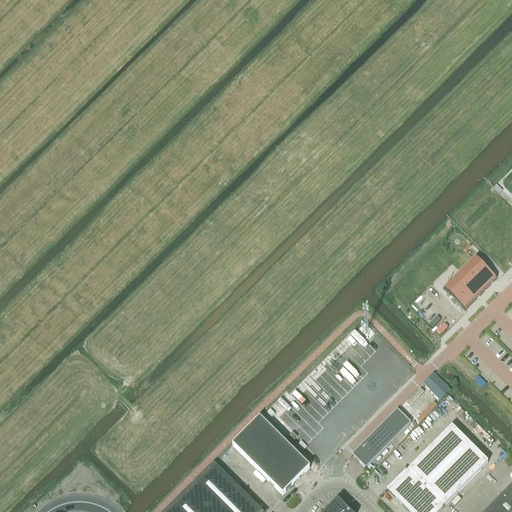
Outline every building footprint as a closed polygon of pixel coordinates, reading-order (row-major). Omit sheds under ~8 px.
[(474,258),(443,290),(465,312),(496,280),(474,258)] [(433,375),(422,386),(439,403),(450,392),(433,375)] [(403,418),(400,421),(394,414),(353,455),(359,461),(358,463),(365,470),(410,425),(403,418)] [(309,469),(259,419),(232,447),(282,497),(309,469)] [(406,511),(439,511),(487,464),(451,428),(387,493),(406,511)] [(294,442),(297,438),(292,433),(289,437),(294,442)] [(354,463),(350,459),(341,467),(347,474),(352,470),(350,468),(354,463)] [(181,498),(195,511),(261,511),(214,465),(181,498)] [(511,511),(511,485),(485,511),(511,511)] [(195,511),(181,498),(167,511),(195,511)] [(346,511),(337,503),(327,511),(346,511)]
